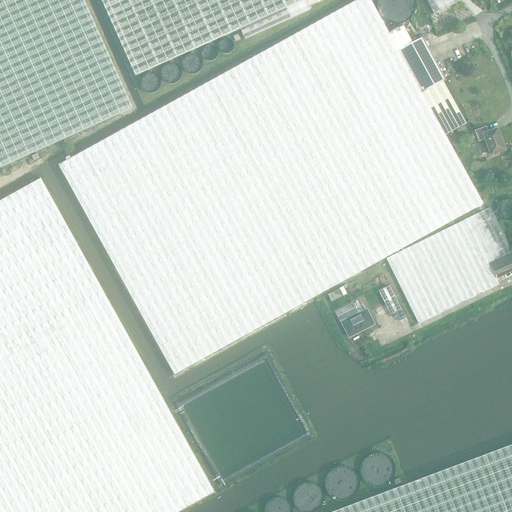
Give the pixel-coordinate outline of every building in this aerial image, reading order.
[(0,0),(0,167),(131,108),(82,0),(0,0)] [(397,51),(412,43),(402,25),(388,33),(369,0),(354,0),(58,165),(174,375),(483,204),(445,136),(397,51)] [(100,0),(134,75),(239,28),(244,39),(309,10),(307,6),(321,0),(100,0)] [(426,0),(434,16),(457,5),(454,0),(426,0)] [(422,38),(412,43),(397,51),(445,136),(466,124),(442,82),(445,80),(422,38)] [(490,156),(504,150),(496,129),(487,133),(485,127),(473,131),(477,142),(484,140),(490,156)] [(40,179),(0,200),(0,511),(177,511),(214,492),(40,179)] [(511,193),(509,193),(505,194),(502,196),(499,198),(498,200),(496,203),(495,206),(494,209),(495,213),(496,216),(497,219),(499,221),(501,223),(504,225),(506,226),(510,226),(511,226),(511,193)] [(488,264),(507,255),(511,253),(489,208),(387,259),(419,324),(448,310),(498,285),(488,264)] [(389,286),(378,291),(390,315),(401,309),(389,286)] [(348,338),(374,325),(366,311),(341,323),(348,338)] [(511,511),(511,445),(407,485),(334,511),(511,511)] [(329,474),(335,481),(329,485),(339,498),(358,483),(342,463),(329,474)] [(305,484),(297,504),(313,510),(321,491),(305,484)] [(264,508),(268,511),(289,511),(292,510),(278,495),(264,508)]
